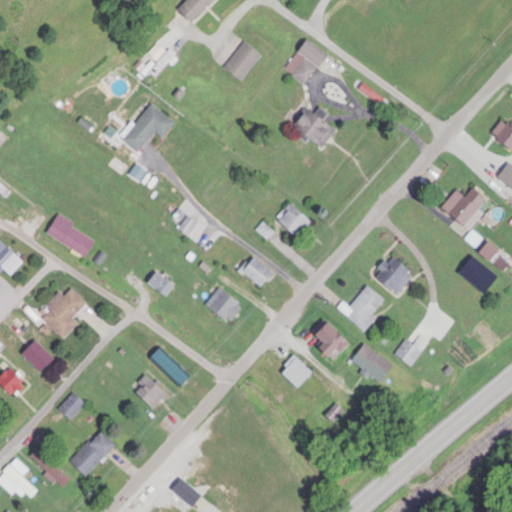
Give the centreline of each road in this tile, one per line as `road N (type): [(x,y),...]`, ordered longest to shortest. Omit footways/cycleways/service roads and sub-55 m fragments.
road 1 (residential): [(114,511),(511,67)]
road 2 (residential): [(451,134),(269,0)]
road 3 (residential): [(53,253),(226,380)]
road 4 (primary): [(369,511),(511,390)]
